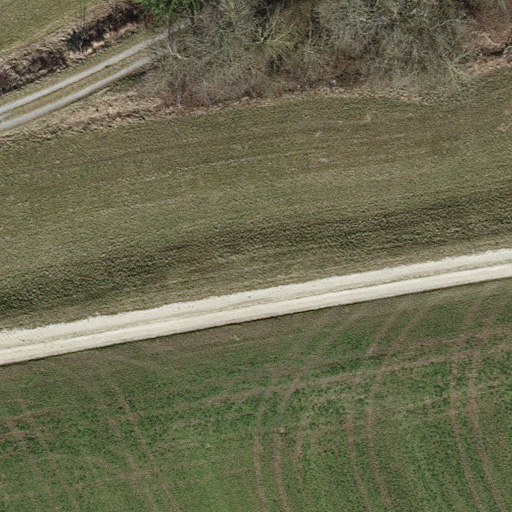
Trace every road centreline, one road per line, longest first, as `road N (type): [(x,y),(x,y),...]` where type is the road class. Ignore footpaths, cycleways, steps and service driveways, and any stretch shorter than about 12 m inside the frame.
road 1 (track): [(0,358),(511,270)]
road 2 (track): [(0,120),(265,0)]
